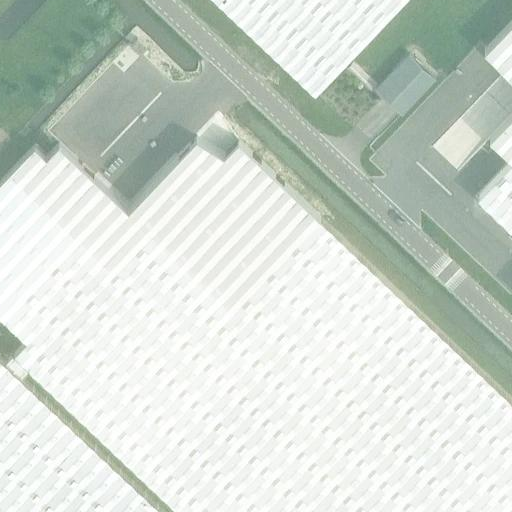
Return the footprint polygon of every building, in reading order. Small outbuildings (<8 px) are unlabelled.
[(213,0),(315,95),(405,0),(213,0)] [(511,21),(486,49),(511,74),(511,115),(491,137),(511,157),(511,21)] [(137,37),(130,45),(140,55),(148,47),(137,37)] [(408,54),(375,90),(401,114),(435,78),(408,54)] [(0,180),(0,187),(29,215),(41,202),(111,269),(151,228),(233,306),(319,215),(239,139),(224,154),(197,137),(129,209),(59,142),(47,155),(35,144),(0,180)] [(511,161),(480,195),(511,225),(511,161)] [(0,187),(0,312),(27,339),(15,352),(183,511),(511,511),(511,397),(319,215),(233,306),(151,228),(111,269),(41,202),(29,215),(0,187)] [(0,511),(166,511),(0,355),(0,511)]
